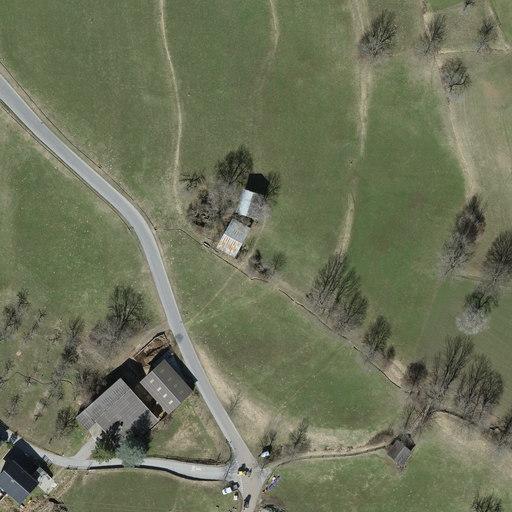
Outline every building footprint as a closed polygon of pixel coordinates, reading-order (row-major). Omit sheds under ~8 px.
[(260,198),(245,194),(239,213),(254,218),(260,198)] [(248,234),(231,225),(218,249),(234,258),(248,234)] [(194,389),(162,356),(138,379),(170,412),(194,389)] [(163,420),(121,371),(70,414),(92,439),(102,431),(113,444),(126,433),(136,444),(163,420)] [(401,438),(389,452),(402,463),(414,450),(401,438)] [(0,472),(0,482),(19,500),(37,480),(13,459),(0,472)]
